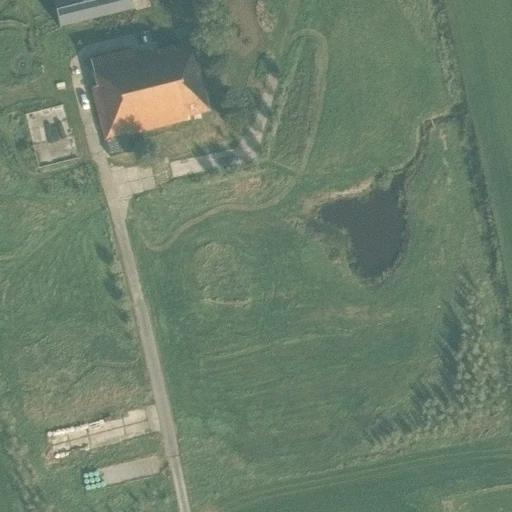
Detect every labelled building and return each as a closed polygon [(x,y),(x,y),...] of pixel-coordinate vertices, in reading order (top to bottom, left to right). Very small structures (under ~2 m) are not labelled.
[(128,11),(124,0),(46,0),(54,30),(56,29),(61,49),(96,40),(90,20),(128,11)] [(188,44),(133,58),(132,51),(87,62),(93,88),(90,89),(104,142),(108,158),(128,153),(124,136),(186,121),(186,117),(205,113),(188,44)] [(66,108),(27,113),(30,141),(70,136),(66,108)] [(20,403),(27,422),(51,413),(45,394),(20,403)] [(61,459),(146,437),(138,408),(53,429),(61,459)] [(87,466),(90,493),(137,487),(134,460),(87,466)]
